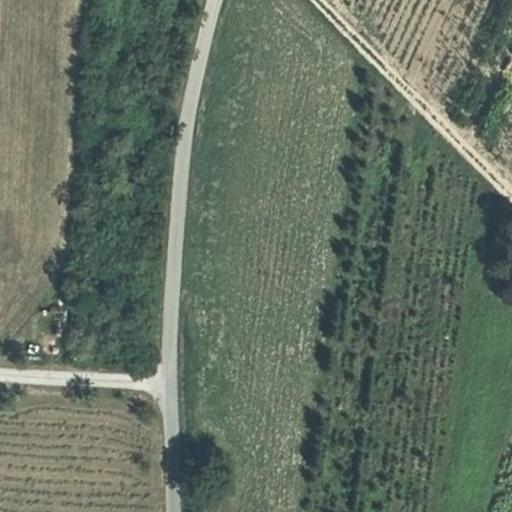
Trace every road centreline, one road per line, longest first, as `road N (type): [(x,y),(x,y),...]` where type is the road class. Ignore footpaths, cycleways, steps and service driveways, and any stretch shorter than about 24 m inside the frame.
road 1 (track): [(216,0),(190,106),(178,209),(171,511)]
road 2 (track): [(511,197),(316,0)]
road 3 (track): [(169,386),(0,373)]
